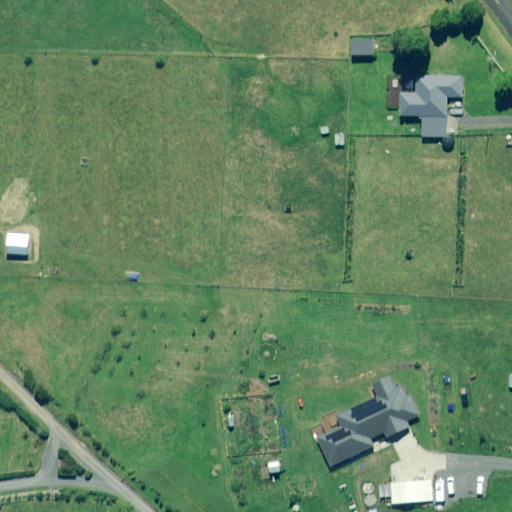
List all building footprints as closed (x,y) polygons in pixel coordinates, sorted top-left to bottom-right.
[(377,41),(355,39),(354,56),(376,57),(377,41)] [(463,78),(419,75),(418,93),(403,92),(402,117),(425,118),(424,137),(447,138),(450,98),(462,99),(463,78)] [(408,397),(398,375),(374,386),(378,396),(337,415),(343,428),(319,438),(332,468),(375,449),(372,442),(386,435),(388,441),(412,431),(408,422),(420,417),(411,395),(408,397)] [(401,461),(391,461),(390,477),(401,477),(401,461)] [(433,480),(391,481),(391,504),(433,504),(433,480)]
